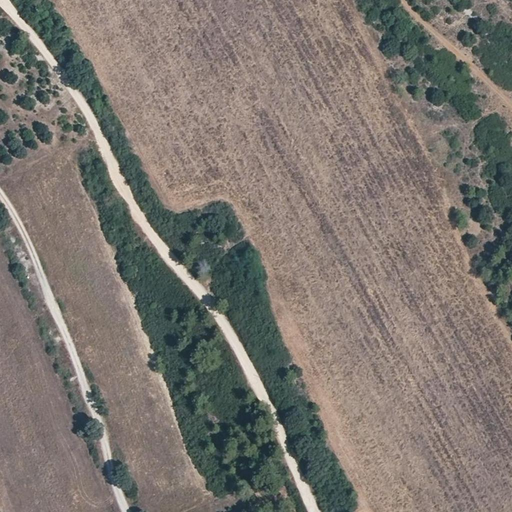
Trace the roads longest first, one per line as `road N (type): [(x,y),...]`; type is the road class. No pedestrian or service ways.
road 1 (track): [(315,511),(212,301),(161,251),(120,193),(117,157),(6,0)]
road 2 (track): [(511,105),(404,0)]
